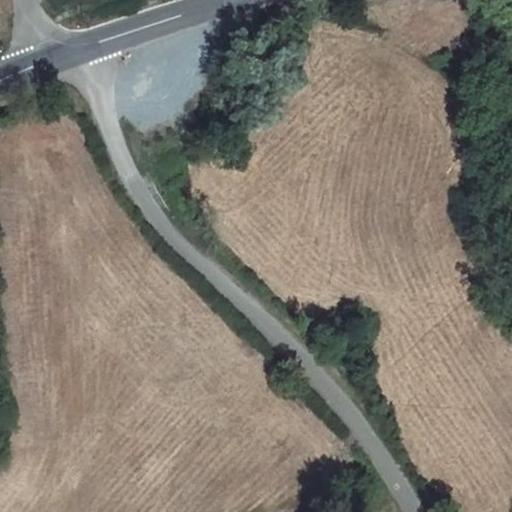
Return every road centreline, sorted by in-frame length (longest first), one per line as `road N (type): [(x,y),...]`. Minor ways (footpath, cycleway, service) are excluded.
road 1 (residential): [(61,51),(88,67),(117,154),(170,236),(363,423),(422,511)]
road 2 (secondary): [(61,51),(224,0)]
